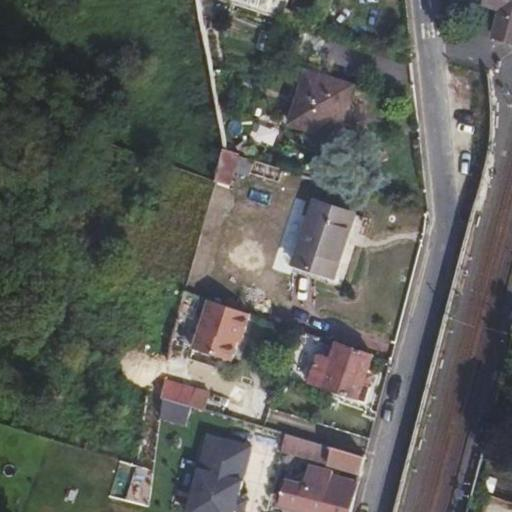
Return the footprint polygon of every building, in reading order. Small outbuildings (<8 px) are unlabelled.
[(232,0),(268,12),(272,0),(232,0)] [(511,0),(473,0),(473,1),(483,4),(482,6),(499,10),(496,23),(492,37),(511,41),(511,0)] [(286,9),(282,19),(298,24),(301,13),(286,9)] [(307,69),(289,125),(312,132),(309,142),(334,150),(355,85),(307,69)] [(224,149),(217,182),(230,186),(234,171),(250,176),(251,173),(254,160),(236,154),(236,153),(224,149)] [(254,160),(251,173),(279,183),(283,169),(254,160)] [(217,187),(211,207),(218,209),(224,189),(217,187)] [(314,200),(293,266),(334,280),(356,214),(314,200)] [(218,209),(211,207),(208,221),(205,229),(212,231),(219,209),(218,209)] [(251,313),(210,300),(193,348),(233,361),(239,343),(241,343),(251,313)] [(359,400),(373,355),(336,343),(331,358),(318,354),(308,383),(359,400)] [(166,379),(162,398),(193,407),(198,389),(166,379)] [(193,407),(162,398),(160,415),(219,432),(224,416),(193,407)] [(264,428),(258,426),(254,443),(260,444),(265,428),(264,428)] [(302,439),(265,428),(260,445),(361,474),(365,457),(333,448),(332,448),(302,440),(302,439)] [(239,511),(252,443),(205,434),(190,511),(239,511)] [(280,505),(307,511),(350,511),(359,481),(332,475),(333,472),(309,466),(304,484),(286,480),(280,505)]
